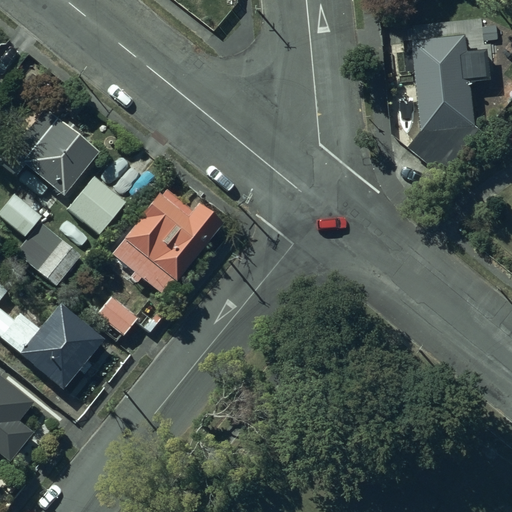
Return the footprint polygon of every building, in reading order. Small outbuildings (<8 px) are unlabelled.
[(467,38),(413,44),(424,136),(414,151),(454,176),(479,132),(474,86),(495,82),(490,54),(469,58),(467,38)] [(19,189),(32,178),(64,204),(96,164),(44,123),(12,163),(2,174),(19,189)] [(122,210),(92,186),(65,219),(95,243),(122,210)] [(188,218),(164,197),(110,264),(165,305),(219,230),(194,210),(188,218)] [(0,243),(16,255),(39,224),(13,205),(0,222),(0,243)] [(56,296),(81,262),(40,233),(15,267),(56,296)] [(135,325),(109,303),(92,323),(118,344),(135,325)] [(58,314),(38,338),(10,310),(0,319),(0,345),(18,363),(15,366),(58,400),(100,348),(58,314)] [(0,375),(0,454),(7,459),(28,431),(15,421),(31,399),(0,375)]
